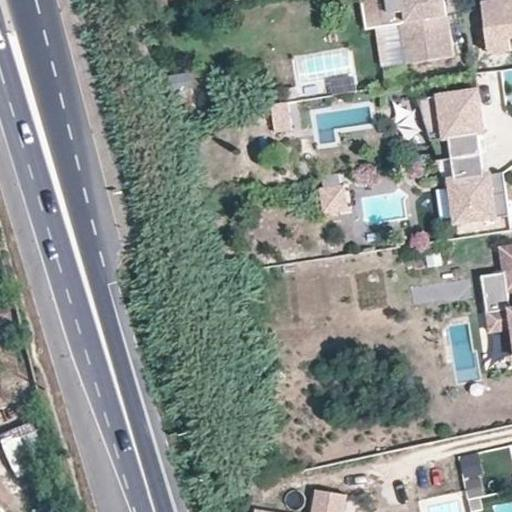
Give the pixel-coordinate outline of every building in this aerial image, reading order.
[(454,59),(444,0),(362,0),(368,31),(401,25),(408,66),(454,59)] [(511,36),(511,0),(494,0),(492,0),(490,1),(491,8),(484,9),(489,40),(511,37),(511,36)] [(511,40),(511,37),(489,40),(491,53),(511,49),(511,40)] [(165,92),(190,89),(188,73),(163,76),(165,92)] [(436,140),(450,139),(453,159),(462,222),(511,215),(511,193),(509,174),(495,175),(484,177),(478,135),(490,134),(484,91),(424,100),(436,140)] [(293,101),(275,103),(279,130),(297,128),(293,101)] [(495,175),(490,134),(478,135),(484,177),(495,175)] [(462,222),(453,159),(442,160),(462,222)] [(343,188),(321,192),(325,216),(347,212),(343,188)] [(511,245),(497,247),(501,273),(511,271),(511,245)] [(511,271),(501,273),(478,276),(483,313),(494,312),(497,332),(510,330),(511,344),(511,307),(508,308),(506,292),(511,291),(511,271)] [(494,312),(483,313),(487,334),(497,332),(494,312)] [(0,437),(0,457),(10,482),(43,469),(25,427),(0,437)] [(321,491),(316,511),(276,511),(258,508),(257,511),(346,511),(350,498),(321,491)]
